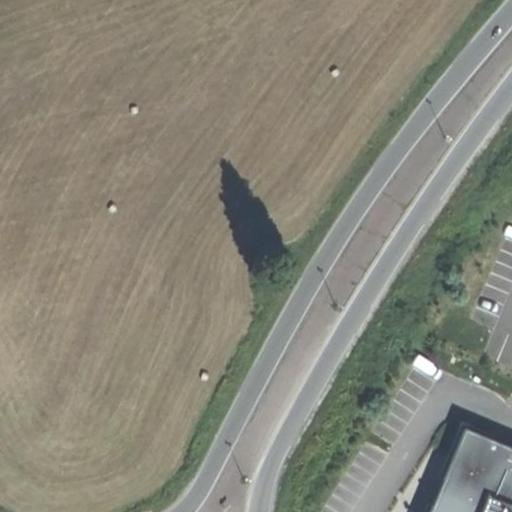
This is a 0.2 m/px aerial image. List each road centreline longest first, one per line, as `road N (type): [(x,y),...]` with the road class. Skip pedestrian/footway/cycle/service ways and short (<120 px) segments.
road 1 (primary): [(511,11),(385,172),(173,511)]
road 2 (primary): [(254,511),(261,477),(312,373),(511,82)]
